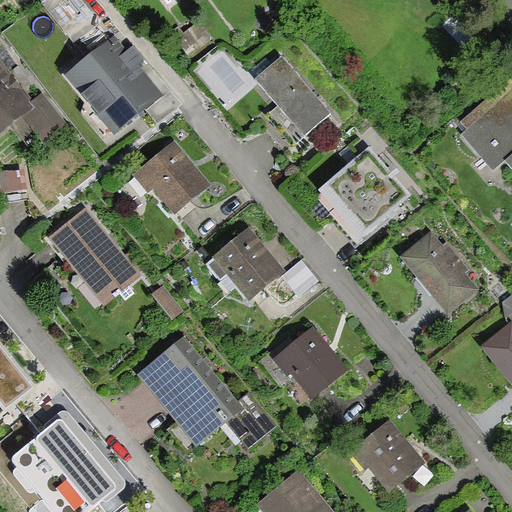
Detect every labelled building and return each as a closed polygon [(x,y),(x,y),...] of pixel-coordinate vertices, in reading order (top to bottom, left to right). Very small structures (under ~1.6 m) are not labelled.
[(155,95),(111,44),(69,80),(112,131),(155,95)] [(307,128),(331,106),(280,50),(256,71),(307,128)] [(17,82),(0,62),(0,129),(10,121),(37,152),(68,126),(43,97),(35,104),(17,82)] [(508,154),(511,149),(511,76),(458,122),(494,165),(508,154)] [(175,207),(209,177),(174,136),(140,166),(175,207)] [(360,243),(413,195),(368,145),(315,192),(360,243)] [(105,304),(141,275),(87,210),(51,240),(105,304)] [(250,293),(285,263),(249,222),(215,252),(250,293)] [(448,309),(478,284),(467,271),(472,267),(449,239),(444,243),(432,228),(402,253),(448,309)] [(287,273),(303,293),(323,277),(306,257),(287,273)] [(314,394),(348,365),(313,324),(279,353),(314,394)] [(511,383),(511,325),(483,349),(511,383)] [(222,418),(240,403),(186,338),(139,377),(197,447),(226,423),(222,418)] [(0,424),(38,392),(25,375),(0,343),(0,424)] [(252,450),(280,426),(251,393),(240,403),(222,418),(226,423),(252,450)] [(392,493),(427,463),(392,422),(357,452),(392,493)] [(80,511),(87,511),(111,493),(102,482),(110,476),(96,459),(88,466),(71,445),(43,467),(80,511)] [(331,511),(298,473),(257,507),(261,511),(331,511)]
